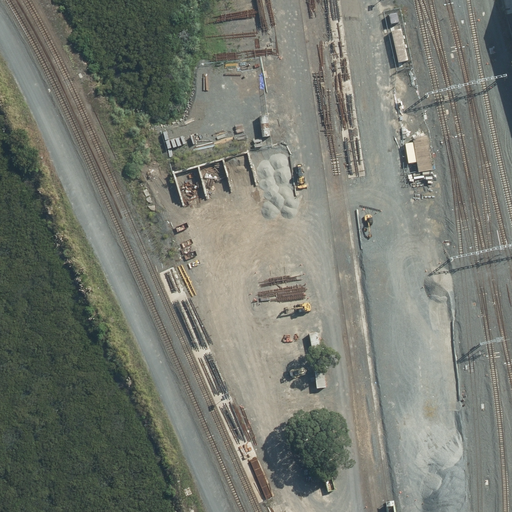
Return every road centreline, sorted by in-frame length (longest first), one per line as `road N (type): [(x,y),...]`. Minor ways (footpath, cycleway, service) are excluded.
road 1 (track): [(0,30),(46,107),(219,511)]
road 2 (track): [(293,0),(361,511)]
road 3 (track): [(373,120),(352,0)]
